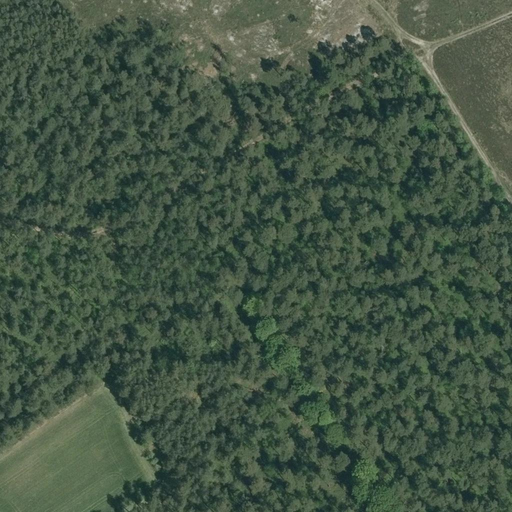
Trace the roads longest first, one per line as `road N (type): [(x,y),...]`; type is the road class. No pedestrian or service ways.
road 1 (track): [(0,220),(73,234),(121,222),(411,52)]
road 2 (track): [(411,52),(511,205)]
